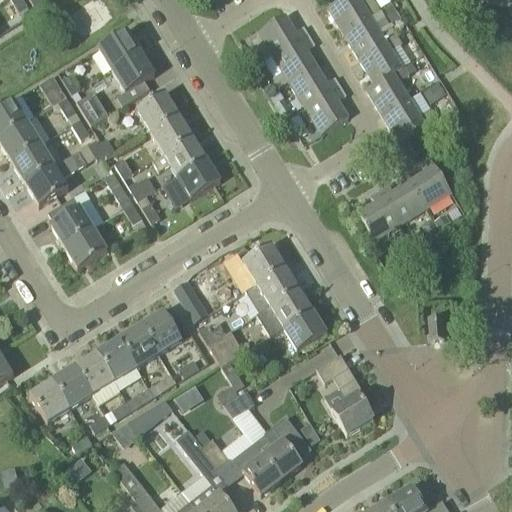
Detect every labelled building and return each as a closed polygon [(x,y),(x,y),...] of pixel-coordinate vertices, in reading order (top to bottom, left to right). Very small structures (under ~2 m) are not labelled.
[(31,18),(19,0),(11,0),(8,2),(18,17),(22,24),(31,18)] [(45,10),(38,0),(28,0),(28,1),(36,16),(45,10)] [(345,0),(326,12),(342,38),(369,21),(359,4),(365,0),(345,0)] [(308,40),(303,31),(294,36),(284,20),(257,36),(273,62),(308,40)] [(369,21),(342,38),(358,63),(396,40),(391,31),(380,39),(369,21)] [(127,36),(126,35),(96,53),(110,76),(139,58),(126,37),(127,36)] [(314,49),(308,40),(273,62),(288,88),(316,71),(306,55),(314,49)] [(396,40),(358,63),(373,88),(374,89),(401,72),(390,55),(401,48),(396,40)] [(143,86),(154,80),(153,79),(152,79),(139,58),(110,76),(124,98),(117,103),(122,112),(149,95),(143,86)] [(374,89),(373,88),(365,94),(381,120),(408,103),(407,102),(427,89),(424,84),(404,96),(397,86),(427,67),(422,58),(401,72),(374,89)] [(304,113),(340,91),(334,82),(326,87),(316,71),(288,88),(304,113)] [(65,72),(57,77),(61,85),(71,100),(79,94),(70,79),(69,80),(65,72)] [(57,107),(57,108),(65,103),(52,80),(38,89),(52,111),(57,107)] [(445,98),(438,86),(422,96),(429,107),(445,98)] [(345,100),(340,91),(304,113),(320,139),(347,122),(337,105),(345,100)] [(71,100),(84,122),(89,130),(106,120),(92,97),(81,104),(77,96),(80,95),(79,94),(71,100)] [(148,138),(177,120),(164,99),(165,98),(164,97),(135,115),(148,138)] [(65,103),(57,108),(80,145),(93,136),(90,131),(85,134),(65,103)] [(408,103),(381,120),(397,145),(435,122),(430,113),(418,120),(408,103)] [(0,142),(26,127),(12,104),(0,111),(0,142)] [(298,118),(288,124),(295,136),(306,130),(298,118)] [(162,160),(191,142),(177,120),(148,138),(162,160)] [(0,148),(11,167),(40,149),(26,127),(0,142),(0,148)] [(95,145),(104,160),(107,165),(116,160),(106,143),(101,146),(99,142),(95,145)] [(168,170),(176,182),(204,164),(191,142),(162,160),(151,166),(158,176),(168,170)] [(96,165),(104,160),(95,145),(87,150),(96,165)] [(53,171),(40,149),(11,167),(25,189),(53,171)] [(78,156),(53,171),(25,189),(38,210),(37,211),(38,212),(67,194),(61,184),(86,168),(78,156)] [(450,197),(428,161),(419,167),(424,176),(408,186),(425,213),(450,197)] [(131,178),(122,163),(112,169),(122,184),(131,178)] [(218,185),(204,164),(176,182),(190,205),(219,186),(218,185)] [(122,215),(123,215),(132,209),(112,178),(103,183),(118,206),(117,207),(122,215)] [(137,206),(145,201),(154,195),(146,182),(137,187),(136,186),(127,191),(137,206)] [(392,196),(386,187),(377,193),(399,229),(425,213),(408,186),(392,196)] [(377,193),(368,199),(373,207),(356,217),(373,245),(399,229),(377,193)] [(150,229),(159,223),(145,201),(137,206),(150,229)] [(123,215),(132,229),(137,237),(145,231),(132,209),(123,215)] [(63,251),(92,234),(78,211),(48,229),(49,231),(50,230),(63,251)] [(92,234),(63,251),(76,273),(76,274),(106,256),(92,234)] [(413,252),(407,242),(394,250),(401,260),(413,252)] [(240,267),(255,290),(283,272),(270,250),(240,267)] [(259,318),(297,294),(283,272),(255,290),(245,296),(259,318)] [(186,286),(173,294),(193,328),(202,322),(206,320),(186,286)] [(282,334),(311,316),(297,294),(259,318),(255,321),(268,342),(282,334)] [(140,330),(158,359),(181,345),(162,316),(161,317),(140,330)] [(325,338),(311,316),(282,334),(296,357),(325,338)] [(429,345),(443,344),(441,320),(427,321),(429,345)] [(207,351),(225,340),(217,327),(208,333),(207,330),(198,335),(207,351)] [(118,344),(136,373),(158,359),(140,330),(118,344)] [(225,340),(207,351),(219,370),(221,373),(238,362),(225,340)] [(96,358),(114,387),(136,373),(118,344),(96,358)] [(96,358),(74,371),(92,400),(114,387),(96,358)] [(324,389),(348,374),(339,360),(315,375),(324,389)] [(0,361),(0,387),(12,380),(11,379),(0,361)] [(198,374),(192,365),(177,374),(183,383),(198,374)] [(92,400),(74,371),(51,385),(69,414),(92,400)] [(234,376),(225,381),(235,396),(243,391),(234,376)] [(176,388),(170,379),(155,388),(161,397),(176,388)] [(324,403),(330,414),(346,440),(372,424),(358,401),(362,398),(354,384),(338,394),(324,403)] [(69,414),(51,385),(30,398),(28,399),(47,428),(69,414)] [(133,402),(139,411),(154,401),(148,392),(133,402)] [(232,423),(254,410),(246,397),(224,409),(232,423)] [(149,414),(158,425),(171,416),(163,405),(149,414)] [(116,425),(131,415),(126,406),(110,416),(116,425)] [(104,420),(87,430),(93,439),(109,429),(104,420)] [(264,440),(252,449),(280,484),(300,469),(298,465),(311,455),(285,422),(263,439),(264,440)] [(76,459),(91,449),(86,440),(70,450),(76,459)] [(211,444),(201,452),(200,452),(216,473),(227,465),(211,444)] [(183,455),(205,482),(216,473),(200,452),(201,452),(196,445),(183,455)] [(260,500),(280,484),(252,449),(232,464),(260,500)] [(131,501),(139,511),(157,511),(123,468),(111,477),(131,501)] [(211,489),(189,506),(193,511),(229,511),(217,496),(216,496),(211,489)] [(411,494),(410,491),(384,507),(387,511),(444,511),(441,506),(430,511),(422,511),(419,506),(421,505),(423,499),(420,494),(414,492),(411,494)] [(139,511),(131,501),(118,511),(139,511)]
